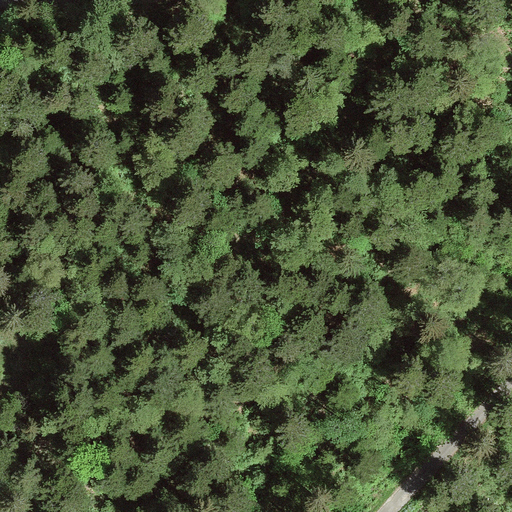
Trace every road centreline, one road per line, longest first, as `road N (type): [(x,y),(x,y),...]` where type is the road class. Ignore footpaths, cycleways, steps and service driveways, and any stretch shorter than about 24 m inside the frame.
road 1 (unclassified): [(511,380),(387,511)]
road 2 (unclassified): [(175,0),(0,1)]
